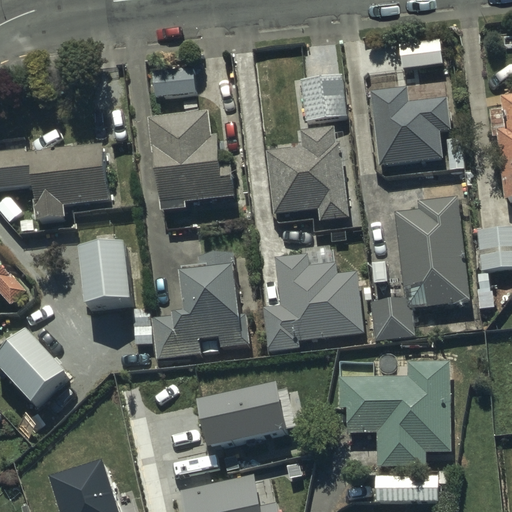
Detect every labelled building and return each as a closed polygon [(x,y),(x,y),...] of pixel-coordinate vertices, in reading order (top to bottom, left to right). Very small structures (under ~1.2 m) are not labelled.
[(441,41),(403,46),(407,70),(445,65),(441,41)] [(196,68),(157,72),(160,101),(199,97),(196,68)] [(346,76),(303,80),(308,125),(351,121),(346,76)] [(411,86),(371,90),(380,168),(446,161),(443,132),(455,131),(451,98),(412,102),(411,86)] [(511,96),(506,97),(507,111),(493,112),(495,137),(499,137),(504,204),(511,202),(511,96)] [(209,111),(151,117),(161,215),(193,211),(192,205),(240,201),(236,164),(222,166),(219,137),(212,138),(209,111)] [(337,128),(303,131),(304,144),(295,144),(296,150),(270,152),(275,215),(322,211),(323,222),(352,219),(345,145),(339,146),(337,128)] [(467,139),(451,140),(453,172),(469,171),(467,139)] [(111,143),(0,153),(0,192),(38,189),(41,225),(71,221),(71,207),(116,201),(111,143)] [(462,197),(419,202),(420,210),(399,213),(409,296),(371,300),(376,344),(418,339),(415,312),(474,305),(462,197)] [(511,227),(480,231),(484,274),(511,271),(511,227)] [(131,242),(86,246),(92,306),(137,301),(131,242)] [(199,267),(178,270),(182,309),(171,310),(172,316),(152,318),(157,357),(250,346),(246,313),(239,314),(231,251),(197,255),(199,267)] [(310,254),(277,258),(282,306),(262,308),(267,353),(302,350),(301,342),(364,335),(357,273),(339,276),(338,264),(312,266),(310,254)] [(0,297),(5,293),(15,304),(28,293),(0,260),(0,297)] [(75,373),(34,330),(0,361),(0,363),(41,406),(75,373)] [(406,376),(339,377),(340,407),(347,407),(347,433),(376,432),(377,466),(427,465),(427,453),(452,452),(451,360),(406,361),(406,376)] [(280,384),(198,404),(209,451),(291,431),(280,384)] [(50,483),(60,511),(119,511),(104,465),(50,483)] [(183,511),(280,511),(278,502),(259,506),(252,474),(179,490),(183,511)] [(438,475),(376,476),(376,502),(438,501),(438,475)]
